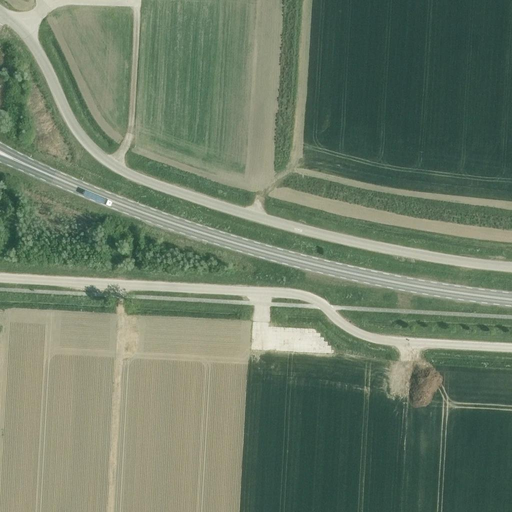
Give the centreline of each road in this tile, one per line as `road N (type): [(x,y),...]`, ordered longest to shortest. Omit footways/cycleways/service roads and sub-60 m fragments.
road 1 (unclassified): [(511,267),(316,232),(116,168),(79,134),(36,47),(0,11)]
road 2 (unclassified): [(511,348),(373,339),(297,294),(0,278)]
road 3 (primary): [(511,299),(303,262),(212,237),(32,168)]
